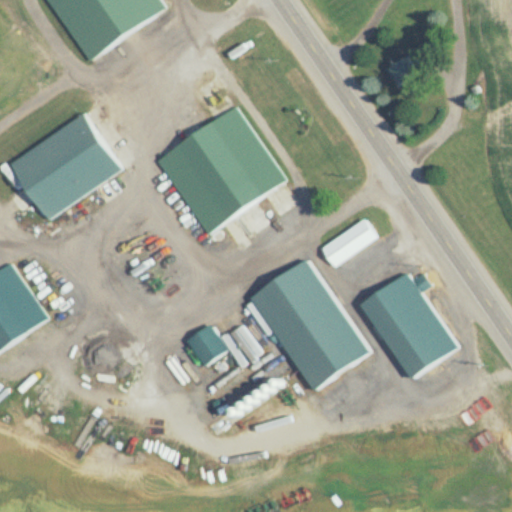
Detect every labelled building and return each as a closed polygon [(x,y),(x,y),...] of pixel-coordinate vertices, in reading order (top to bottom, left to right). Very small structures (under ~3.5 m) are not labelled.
[(49,0),(49,8),(61,9),(61,0),(49,0)] [(388,67),(397,86),(420,75),(411,56),(388,67)] [(240,107),(159,156),(207,233),(287,184),(240,107)] [(125,173),(88,113),(10,161),(46,221),(125,173)] [(379,238),(366,218),(323,247),(336,267),(379,238)] [(372,355),(312,257),(251,294),(312,393),(372,355)] [(0,352),(51,320),(14,262),(0,271),(0,352)] [(461,349),(425,291),(432,286),(425,274),(415,280),(410,272),(362,301),(410,380),(461,349)] [(204,367),(231,352),(216,324),(189,338),(204,367)]
